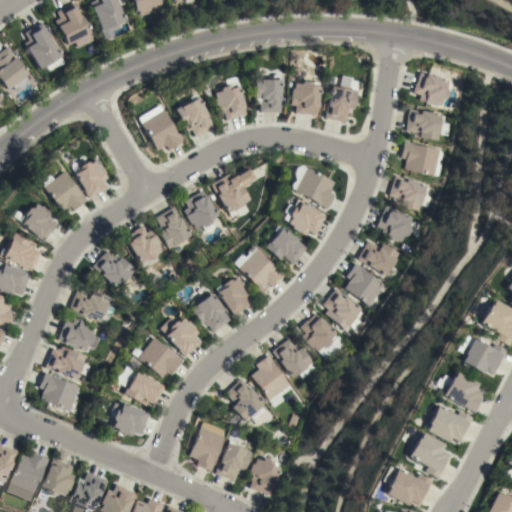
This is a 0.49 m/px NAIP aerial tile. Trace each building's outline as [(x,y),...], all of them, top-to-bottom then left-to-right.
[(92,0),(113,0),(121,21),(115,24),(116,29),(109,32),(110,36),(101,40),(87,2),(92,0)] [(155,0),(157,4),(131,11),(128,0),(155,0)] [(72,2),(79,16),(78,16),(87,34),(63,45),(52,21),(57,18),(54,12),(72,2)] [(39,23),(47,35),(46,36),(58,56),(36,69),(21,43),(26,40),(21,33),(39,23)] [(4,90),(0,84),(0,50),(5,47),(14,58),(13,58),(25,74),(4,90)] [(410,92),(413,83),(414,84),(418,72),(445,81),(443,88),(445,89),(445,90),(446,91),(444,99),(442,98),(442,100),(440,99),(438,105),(432,104),(432,106),(422,103),(422,102),(416,100),(418,95),(410,92)] [(257,112),(257,103),(252,103),(252,79),(258,79),(258,77),(271,77),(271,76),(277,76),(277,80),(278,80),(278,112),(257,112)] [(302,114),(301,115),(292,113),(293,105),(288,105),(289,99),(288,99),(289,89),(291,89),(292,83),(299,84),(299,82),(301,82),(301,80),(317,83),(316,87),(317,87),(313,116),(302,114)] [(232,117),(232,118),(223,121),(221,113),(215,114),(211,99),(213,98),(211,93),(218,91),(217,89),(219,88),(218,87),(234,83),(235,87),(236,86),(243,114),(232,117)] [(322,118),(329,86),(336,88),(337,85),(349,88),(348,90),(355,91),(351,109),(345,108),(343,123),(322,118)] [(192,136),(188,129),(184,132),(172,109),(177,106),(176,104),(188,98),(187,97),(192,95),(194,98),(195,98),(210,126),(192,136)] [(157,105),(172,130),(173,130),(180,141),(166,150),(163,145),(154,151),(137,124),(138,123),(135,118),(157,105)] [(406,110),(438,114),(438,116),(442,116),(441,123),(448,124),(446,136),(436,134),(435,140),(417,138),(418,132),(403,130),(406,110)] [(402,169),(404,159),(399,158),(402,141),(409,143),(408,144),(438,150),(432,176),(402,169)] [(97,192),(96,192),(86,198),(70,175),(77,170),(76,168),(77,167),(76,166),(83,162),(84,163),(85,162),(87,164),(92,160),(96,165),(97,164),(102,172),(102,173),(105,178),(100,181),(105,187),(97,192)] [(238,215),(236,213),(230,216),(227,211),(225,213),(208,184),(226,174),(228,178),(233,175),(234,176),(235,176),(234,173),(245,167),(252,178),(239,186),(247,200),(243,203),(244,205),(242,206),(245,211),(238,215)] [(304,167),(331,182),(328,188),(329,188),(327,192),(331,194),(324,209),(312,202),(296,193),(294,196),(291,194),(293,192),(291,191),(304,167)] [(50,179),(58,173),(57,172),(60,171),(74,190),(75,189),(84,200),(72,209),(69,205),(64,209),(64,208),(58,212),(36,181),(42,177),(48,176),(50,179)] [(393,175),(424,185),(423,187),(427,188),(425,194),(424,194),(420,206),(418,206),(416,211),(392,203),(393,198),(386,195),(393,175)] [(201,190),(215,215),(208,219),(210,221),(208,222),(209,223),(202,227),(201,226),(200,227),(199,225),(193,228),(190,223),(188,224),(183,216),(184,215),(181,210),(185,208),(182,201),(201,190)] [(305,231),(302,235),(297,232),(297,233),(288,228),(289,226),(284,223),(288,218),(286,216),(287,215),(285,214),(294,200),(297,202),(298,201),(322,216),(316,226),(317,227),(312,235),(305,231)] [(40,242),(18,224),(18,223),(15,221),(25,208),(26,209),(27,207),(29,209),(33,203),(38,207),(38,206),(51,216),(47,220),(54,225),(40,242)] [(383,206),(409,218),(406,225),(408,226),(408,227),(409,228),(406,236),(404,235),(404,237),(402,236),(399,242),(393,239),(393,241),(378,235),(380,229),(374,226),(383,206)] [(171,207),(188,235),(181,239),(183,241),(172,248),(171,246),(166,249),(156,233),(161,230),(159,225),(158,226),(153,218),(171,207)] [(132,232),(131,231),(140,225),(144,232),(149,230),(152,235),(153,234),(158,243),(156,244),(159,249),(154,252),(155,254),(154,255),(156,260),(142,268),(138,262),(136,263),(122,238),(132,232)] [(290,264),(282,258),(280,262),(261,247),(265,241),(260,237),(265,230),(272,235),(273,233),(270,230),(274,226),(277,228),(278,227),(303,248),(290,264)] [(28,271),(0,257),(0,249),(5,238),(7,239),(10,233),(33,244),(31,248),(38,252),(28,271)] [(397,253),(394,258),(396,260),(389,270),(387,269),(383,276),(354,259),(365,240),(378,248),(380,243),(397,253)] [(253,249),(273,269),(279,275),(268,287),(264,283),(257,290),(235,268),(253,249)] [(121,285),(118,283),(113,288),(89,267),(104,251),(115,261),(118,257),(132,270),(128,274),(129,276),(121,285)] [(0,263),(27,275),(22,285),(23,286),(20,294),(12,291),(10,296),(5,294),(4,295),(0,293),(0,263)] [(367,307),(342,288),(346,283),(345,283),(347,280),(343,277),(353,263),(358,267),(383,285),(367,307)] [(511,297),(502,287),(507,281),(506,280),(511,273),(511,297)] [(240,309),(231,316),(213,293),(214,292),(212,289),(225,279),(226,280),(227,279),(229,281),(234,277),(238,282),(239,281),(249,294),(243,298),(248,304),(240,309)] [(333,288),(359,309),(353,316),(355,317),(348,327),(346,325),(342,330),(322,313),(326,309),(320,305),(333,288)] [(102,316),(99,315),(96,322),(66,308),(74,289),(88,295),(90,290),(107,298),(105,303),(107,304),(102,316)] [(211,332),(202,320),(198,323),(187,308),(191,305),(190,303),(200,296),(202,298),(208,293),(227,319),(211,332)] [(0,297),(10,301),(6,311),(11,313),(5,328),(0,326),(0,297)] [(511,335),(505,347),(492,339),(495,334),(476,323),(486,305),(487,306),(490,300),(511,312),(511,314),(510,318),(511,319),(511,335)] [(316,351),(315,352),(311,347),(310,348),(298,336),(302,332),(297,327),(304,320),(305,320),(312,313),(317,319),(318,317),(334,334),(332,335),(335,337),(337,335),(344,342),(343,344),(342,345),(341,347),(339,348),(338,349),(335,352),(334,354),(333,355),(330,356),(327,358),(324,359),(316,351)] [(168,317),(174,323),(180,318),(184,322),(186,321),(192,328),(196,332),(192,336),(198,342),(191,349),(191,348),(182,357),(161,336),(163,335),(156,329),(168,317)] [(63,320),(70,323),(72,318),(77,320),(77,319),(88,323),(87,325),(92,327),(89,333),(91,334),(90,336),(91,336),(88,344),(87,343),(86,345),(84,344),(81,351),(55,340),(63,320)] [(490,374),(481,369),(478,373),(457,362),(460,356),(457,354),(457,353),(452,350),(456,344),(457,344),(462,335),(488,350),(491,344),(503,351),(490,374)] [(134,358),(150,338),(169,352),(169,351),(180,360),(170,373),(165,369),(159,377),(134,358)] [(300,378),(297,375),(296,375),(295,373),(288,378),(269,351),(286,338),(291,345),(294,343),(298,348),(299,347),(310,362),(309,363),(313,369),(300,378)] [(50,348),(57,351),(59,346),(83,357),(81,361),(83,362),(78,374),(75,373),(72,381),(42,368),(50,348)] [(256,369),(253,365),(255,363),(255,362),(263,356),(263,357),(266,355),(270,360),(269,361),(287,385),(266,401),(248,376),(256,369)] [(145,401),(143,406),(120,393),(123,388),(121,387),(127,376),(130,378),(133,371),(162,386),(152,405),(145,401)] [(66,411),(37,399),(40,393),(39,393),(41,389),(36,387),(42,372),(48,375),(76,387),(66,411)] [(474,383),(471,389),(481,394),(471,413),(437,396),(447,377),(448,378),(451,372),(474,383)] [(226,421),(234,413),(229,407),(233,404),(223,393),(239,379),(261,403),(259,404),(264,409),(251,421),(247,417),(242,421),(240,420),(234,425),(226,421)] [(142,425),(143,425),(139,434),(131,431),(129,436),(124,434),(114,431),(115,429),(110,427),(112,421),(110,420),(111,418),(110,418),(113,410),(116,411),(119,403),(140,411),(139,412),(146,415),(142,425)] [(457,442),(447,437),(444,442),(422,431),(425,425),(423,424),(433,406),(453,416),(455,411),(469,418),(457,442)] [(222,430),(220,436),(222,437),(208,471),(193,465),(196,460),(186,456),(200,422),(222,430)] [(435,479),(421,472),(424,467),(404,457),(407,451),(404,450),(406,445),(409,446),(413,438),(415,439),(418,433),(440,444),(438,450),(447,455),(435,479)] [(212,473),(224,444),(225,444),(227,440),(233,442),(232,443),(245,448),(244,450),(249,452),(242,470),(237,468),(231,482),(212,473)] [(511,469),(509,468),(510,466),(503,463),(511,444),(511,469)] [(0,445),(15,451),(3,481),(1,481),(0,485),(0,445)] [(19,454),(29,458),(31,453),(46,459),(31,494),(30,493),(29,497),(17,492),(16,494),(6,489),(8,484),(7,483),(19,454)] [(247,488),(250,481),(245,478),(247,473),(246,472),(253,458),(260,461),(261,459),(263,459),(263,458),(271,461),(270,462),(272,463),(271,465),(278,468),(266,495),(256,491),(255,491),(247,488)] [(70,467),(67,474),(72,476),(70,481),(67,491),(65,490),(62,496),(56,493),(56,495),(54,494),(54,496),(46,493),(43,500),(36,497),(40,486),(39,486),(49,459),(70,467)] [(382,494),(385,488),(383,487),(384,484),(378,481),(385,466),(392,470),(393,469),(413,479),(415,474),(429,481),(416,505),(407,500),(404,506),(382,494)] [(511,480),(511,470),(506,468),(503,475),(511,480)] [(104,480),(91,510),(89,510),(88,511),(85,511),(83,511),(83,510),(71,505),(72,503),(67,501),(74,483),(78,485),(84,472),(104,480)] [(132,493),(124,511),(104,511),(98,510),(100,504),(98,504),(101,495),(102,495),(105,489),(110,491),(113,484),(122,488),(121,488),(132,493)] [(483,511),(494,493),(500,496),(501,494),(511,499),(511,511),(483,511)] [(128,511),(134,499),(144,503),(146,498),(161,505),(159,509),(157,511),(128,511)]
